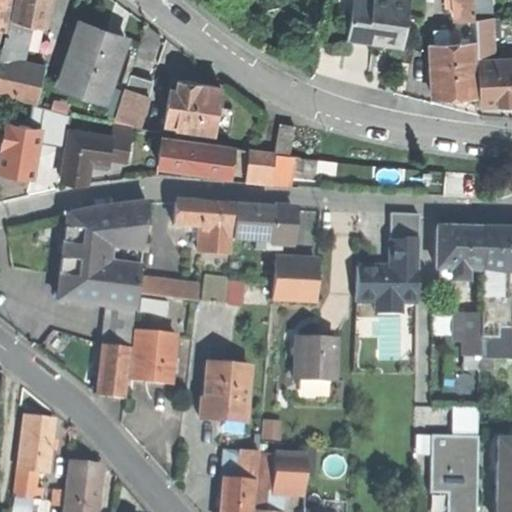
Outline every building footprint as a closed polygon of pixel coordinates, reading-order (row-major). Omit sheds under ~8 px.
[(30,22),(44,25),(48,0),(17,0),(14,18),(30,22)] [(380,39),(404,42),(409,0),(353,0),(349,35),(380,39)] [(454,0),(455,19),(475,18),(474,0),(454,0)] [(489,0),(474,0),(475,18),(490,17),(489,0)] [(22,63),(30,22),(14,18),(9,17),(1,56),(22,63)] [(475,18),(477,59),(492,58),(491,37),(490,17),(475,18)] [(498,17),(490,17),(491,37),(499,36),(498,17)] [(60,85),(105,99),(125,37),(102,30),(81,23),(60,85)] [(134,53),(151,60),(162,32),(145,25),(134,53)] [(457,94),(476,93),(473,41),(450,42),(449,28),(434,28),(435,42),(430,43),(433,95),(457,94)] [(44,70),(22,63),(1,56),(0,60),(0,92),(33,103),(44,70)] [(508,101),(511,101),(511,57),(492,58),(477,59),(479,102),(508,101)] [(165,125),(215,131),(221,86),(202,83),(178,80),(177,86),(170,85),(165,125)] [(120,116),(144,123),(151,99),(127,92),(120,116)] [(54,100),(52,109),(67,113),(70,105),(54,100)] [(279,124),(276,153),(291,155),(294,125),(279,124)] [(94,133),(69,129),(62,180),(87,184),(90,164),(91,157),(94,133)] [(112,135),(94,133),(91,157),(109,160),(110,155),(112,135)] [(130,138),(112,135),(110,155),(127,157),(130,138)] [(198,168),(231,172),(234,147),(161,138),(158,164),(198,168)] [(248,182),(292,186),(295,155),(291,155),(276,153),(251,151),(248,182)] [(0,180),(0,199),(19,195),(26,155),(5,152),(0,180)] [(108,167),(109,160),(91,157),(90,164),(98,165),(108,167)] [(174,224),(200,224),(202,201),(175,202),(174,224)] [(228,253),(231,203),(216,202),(202,201),(200,224),(199,251),(228,253)] [(109,304),(135,307),(136,294),(138,279),(148,202),(91,210),(67,215),(58,299),(87,302),(109,304)] [(232,240),(292,243),(294,208),(265,207),(233,205),(232,240)] [(436,228),(436,267),(450,267),(467,267),(481,268),(481,228),(458,228),(436,228)] [(511,228),(505,229),(481,228),(481,268),(504,268),(511,268),(511,228)] [(418,240),(389,239),(389,265),(374,265),(354,265),(353,300),(416,301),(418,240)] [(272,298),(316,300),(318,262),(274,259),(272,298)] [(467,278),(467,267),(450,267),(450,278),(467,278)] [(504,294),(504,268),(481,268),(480,312),(479,353),(511,353),(511,337),(511,323),(509,323),(510,294),(504,294)] [(204,274),(201,300),(228,303),(230,276),(204,274)] [(198,285),(138,279),(136,294),(197,300),(198,285)] [(130,348),(135,307),(109,304),(105,344),(128,347),(130,348)] [(463,353),(479,353),(480,312),(463,312),(463,353)] [(175,333),(135,329),(129,379),(152,381),(169,383),(175,333)] [(294,379),(334,381),(336,339),(316,338),(296,337),(294,379)] [(122,398),(128,347),(105,344),(103,344),(97,395),(122,398)] [(202,398),(200,418),(211,419),(224,420),(225,413),(246,416),(251,368),(208,364),(205,399),(202,398)] [(246,422),(246,416),(225,413),(224,420),(246,422)] [(37,416),(25,415),(18,470),(38,472),(48,473),(55,418),(37,416)] [(437,435),(430,435),(429,493),(446,493),(445,511),(475,511),(477,436),(437,435)] [(511,511),(511,440),(497,440),(495,511),(511,511)] [(252,480),(257,480),(258,453),(238,451),(237,478),(252,480)] [(257,480),(256,488),(282,490),(304,491),(306,456),(258,453),(257,480)] [(83,464),(70,462),(66,490),(64,506),(63,511),(95,511),(101,466),(83,464)] [(36,487),(38,472),(18,470),(15,497),(34,499),(36,487)] [(250,511),(252,480),(237,478),(223,478),(220,511),(250,511)] [(44,488),(36,487),(34,499),(42,500),(44,488)] [(256,488),(254,511),(263,511),(280,511),(282,490),(256,488)] [(53,505),(64,506),(66,490),(55,489),(53,505)] [(40,511),(42,500),(34,499),(15,497),(13,511),(40,511)]
